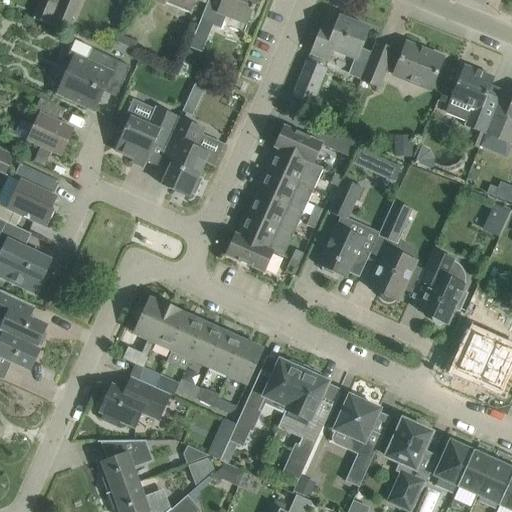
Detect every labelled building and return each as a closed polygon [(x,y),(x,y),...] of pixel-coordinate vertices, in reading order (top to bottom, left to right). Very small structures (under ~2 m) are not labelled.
[(39,0),(38,0),(31,18),(52,26),(55,18),(59,8),(39,0)] [(62,0),(59,8),(55,18),(70,23),(72,18),(79,0),(62,0)] [(156,0),(191,14),(196,0),(156,0)] [(224,16),(229,17),(247,25),(257,0),(208,0),(207,5),(200,21),(189,48),(201,53),(212,26),(219,29),(224,16)] [(291,102),(287,113),(305,121),(311,105),(325,68),(328,61),(333,51),(356,60),(364,40),(369,29),(339,17),(335,29),(322,24),(321,26),(311,52),(310,54),(313,55),(310,62),(307,61),(293,98),(291,102)] [(118,35),(111,50),(122,54),(128,39),(118,35)] [(118,94),(126,76),(130,67),(75,41),(68,55),(74,58),(58,94),(94,110),(105,88),(118,94)] [(443,58),(406,44),(400,60),(391,57),(393,51),(376,44),(376,45),(375,44),(360,80),(379,87),(386,71),(394,75),(393,76),(431,91),(443,58)] [(451,100),(447,111),(449,115),(473,125),(471,129),(486,135),(498,106),(500,100),(488,95),(494,79),(464,66),(456,85),(450,99),(451,100)] [(197,83),(191,95),(200,99),(206,87),(197,83)] [(62,109),(44,100),(41,99),(34,114),(39,116),(28,142),(61,157),(73,129),(57,121),(62,109)] [(511,100),(508,110),(498,106),(486,135),(481,148),(506,158),(511,144),(511,100)] [(179,118),(162,110),(155,107),(147,125),(126,116),(118,133),(123,135),(115,151),(145,165),(154,144),(165,149),(179,118)] [(180,119),(180,118),(179,118),(165,149),(162,157),(163,157),(173,161),(162,185),(189,198),(191,194),(195,196),(202,179),(198,178),(209,154),(196,148),(202,135),(188,129),(191,124),(180,119)] [(285,127),(275,148),(277,149),(312,164),(313,164),(321,145),(352,159),(358,145),(317,125),(311,139),(285,127)] [(412,136),(395,136),(395,158),(413,158),(412,136)] [(431,152),(422,146),(415,163),(433,171),(435,162),(431,152)] [(0,172),(4,175),(7,169),(8,170),(15,156),(0,149),(0,172)] [(323,169),(313,164),(312,164),(277,149),(267,171),(313,191),(323,169)] [(360,149),(353,165),(394,183),(401,168),(360,149)] [(59,183),(41,174),(20,164),(13,179),(20,182),(7,210),(46,228),(54,211),(52,210),(58,198),(53,196),(59,183)] [(303,213),(313,191),(267,171),(257,192),(303,213)] [(339,188),(342,179),(343,178),(335,174),(330,184),(339,188)] [(339,188),(327,213),(346,221),(361,188),(342,179),(339,188)] [(490,186),(486,194),(494,197),(497,189),(490,186)] [(294,235),(303,213),(257,192),(248,214),(294,235)] [(394,202),(378,236),(397,245),(413,210),(394,202)] [(511,212),(496,205),(484,231),(499,238),(511,212)] [(311,216),(319,220),(323,211),(315,207),(311,216)] [(283,257),(294,235),(248,214),(238,236),(273,252),(283,257)] [(314,229),(319,220),(311,216),(307,226),(314,229)] [(346,279),(347,276),(348,273),(359,278),(370,253),(359,248),(364,239),(336,226),(318,267),(322,268),(323,272),(332,276),(335,274),(346,279)] [(238,236),(236,235),(226,256),(264,273),(273,252),(238,236)] [(0,277),(18,285),(36,294),(47,269),(51,261),(43,257),(7,241),(4,248),(0,246),(0,277)] [(291,260),(299,264),(304,252),(296,248),(291,260)] [(419,281),(424,271),(413,266),(415,262),(387,249),(369,289),(380,294),(380,295),(381,297),(381,299),(382,299),(382,300),(383,301),(385,303),(387,303),(388,303),(390,303),(391,303),(393,303),(394,302),(395,301),(397,302),(403,290),(413,295),(419,281)] [(424,271),(419,281),(430,286),(418,312),(432,318),(433,321),(435,323),(438,325),(442,325),(445,324),(447,325),(454,310),(459,313),(467,294),(462,292),(464,287),(460,285),(461,281),(461,278),(458,270),(456,268),(453,266),(455,262),(433,252),(424,271)] [(293,277),(299,264),(291,260),(285,273),(293,277)] [(34,307),(16,298),(1,291),(0,292),(0,330),(0,331),(40,349),(47,335),(43,333),(47,326),(36,321),(32,323),(30,318),(24,316),(29,306),(34,308),(34,307)] [(154,342),(170,307),(159,302),(158,304),(150,300),(145,310),(142,309),(136,322),(139,323),(134,334),(148,340),(142,353),(128,347),(122,360),(136,366),(144,369),(149,358),(147,357),(154,342)] [(172,351),(187,317),(179,313),(180,312),(170,307),(154,342),(172,351)] [(191,359),(206,325),(187,317),(172,351),(191,359)] [(209,367),(225,334),(206,325),(191,359),(209,367)] [(467,348),(457,371),(479,381),(496,345),(475,335),(476,333),(465,328),(458,343),(467,348)] [(40,349),(0,331),(0,330),(0,357),(12,363),(17,361),(18,366),(30,371),(40,349)] [(228,376),(243,342),(225,334),(209,367),(228,376)] [(228,376),(247,384),(262,351),(243,342),(228,376)] [(479,381),(501,391),(511,368),(511,351),(496,345),(479,381)] [(290,361),(289,365),(280,361),(271,380),(260,375),(262,370),(261,370),(236,425),(220,461),(225,463),(229,465),(237,445),(243,448),(250,432),(253,433),(262,413),(261,412),(260,411),(265,399),(287,409),(306,367),(303,366),(303,367),(290,361)] [(136,366),(131,377),(138,381),(144,369),(136,366)] [(309,369),(309,368),(306,367),(287,409),(285,412),(309,423),(298,446),(295,445),(282,474),(299,482),(334,403),(333,402),(331,406),(320,401),(329,383),(320,379),(321,375),(309,369)] [(171,396),(174,397),(180,384),(161,375),(155,388),(171,395),(171,396)] [(155,388),(149,385),(131,377),(124,391),(111,385),(99,412),(104,415),(102,419),(118,426),(120,422),(135,429),(142,414),(159,421),(171,396),(171,395),(155,388)] [(200,389),(182,380),(177,391),(196,399),(200,389)] [(214,407),(218,398),(220,395),(206,390),(202,389),(200,389),(196,399),(214,407)] [(341,415),(335,430),(354,438),(348,451),(357,455),(345,482),(359,488),(374,455),(383,436),(370,431),(378,412),(379,410),(366,404),(367,402),(364,400),(361,398),(358,397),(355,397),(354,399),(350,397),(341,415)] [(237,407),(218,398),(214,407),(229,414),(235,411),(237,407)] [(220,461),(236,425),(224,419),(208,455),(220,461)] [(393,442),(390,441),(384,454),(387,455),(386,457),(400,463),(396,472),(401,474),(388,503),(408,511),(412,511),(429,475),(416,469),(431,433),(419,428),(420,425),(407,419),(406,422),(403,420),(393,442)] [(152,461),(148,450),(145,442),(146,442),(146,441),(98,442),(98,443),(108,443),(108,460),(101,463),(107,478),(103,479),(103,478),(102,479),(108,494),(139,483),(133,468),(152,461)] [(474,452),(453,443),(437,477),(458,487),(474,452)] [(479,496),(495,462),(486,458),(487,455),(478,451),(477,454),(475,453),(475,452),(474,451),(474,452),(458,487),(457,488),(458,488),(459,487),(479,496)] [(511,469),(495,462),(479,496),(499,505),(498,506),(499,507),(500,505),(511,479),(511,469)] [(245,473),(229,465),(225,463),(212,475),(238,487),(245,473)] [(302,477),(295,492),(309,499),(316,483),(302,477)] [(511,479),(500,505),(511,510),(511,479)] [(163,490),(152,495),(144,498),(139,483),(108,494),(113,510),(115,510),(114,508),(118,507),(119,511),(169,511),(172,510),(171,509),(170,510),(167,502),(163,490)] [(200,511),(201,511),(188,497),(187,496),(172,510),(169,511),(200,511)]
